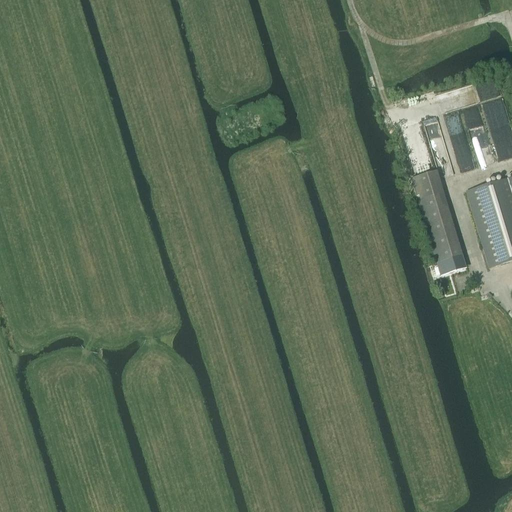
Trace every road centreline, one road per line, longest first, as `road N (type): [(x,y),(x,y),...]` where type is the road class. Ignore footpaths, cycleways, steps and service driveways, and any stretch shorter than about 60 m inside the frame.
road 1 (track): [(360,24),(389,110),(403,118),(436,108),(458,182)]
road 2 (track): [(511,13),(401,43),(367,31),(348,0)]
